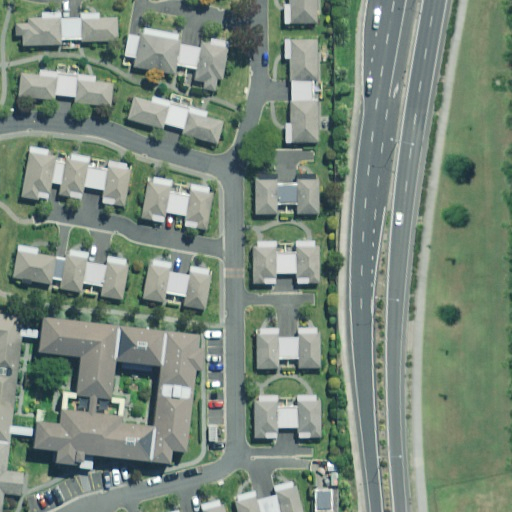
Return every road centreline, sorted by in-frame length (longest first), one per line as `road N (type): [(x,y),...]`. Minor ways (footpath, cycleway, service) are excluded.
road 1 (primary): [(435,0),(409,148),(400,288),(408,511)]
road 2 (primary): [(380,511),(363,331),(387,33)]
road 3 (residential): [(96,504),(220,470),(233,459),(235,252)]
road 4 (residential): [(0,126),(92,126),(236,171)]
road 5 (residential): [(40,217),(119,223),(235,252)]
road 6 (residential): [(236,171),(257,91),(258,27)]
road 7 (residential): [(258,27),(141,0)]
